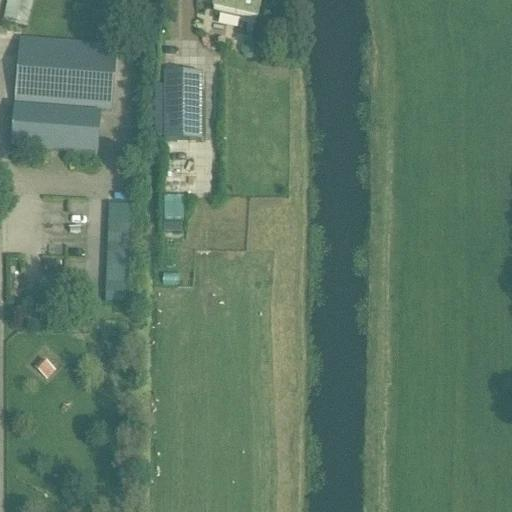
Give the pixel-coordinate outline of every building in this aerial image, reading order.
[(8,0),(3,24),(26,29),(32,0),(8,0)] [(195,0),(195,3),(211,6),(209,15),(256,23),(257,15),(260,0),(195,0)] [(14,107),(109,115),(114,50),(19,43),(14,107)] [(243,47),(242,54),(246,60),(253,61),(259,57),(260,50),(256,45),(249,43),(243,47)] [(202,75),(164,75),(164,143),(201,143),(202,75)] [(15,110),(12,150),(97,157),(100,117),(15,110)] [(164,226),(164,234),(181,234),(181,226),(164,226)] [(43,361),(35,369),(47,380),(54,372),(43,361)]
